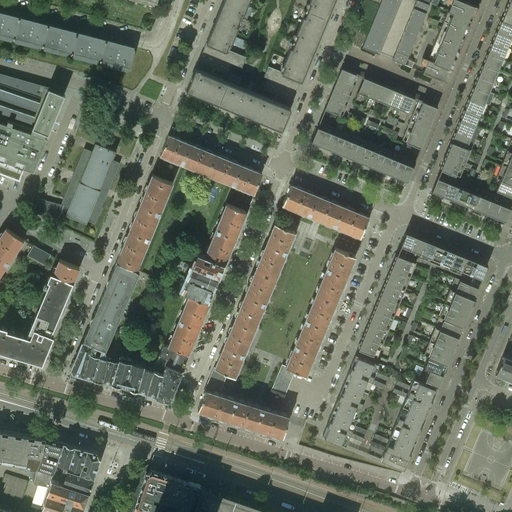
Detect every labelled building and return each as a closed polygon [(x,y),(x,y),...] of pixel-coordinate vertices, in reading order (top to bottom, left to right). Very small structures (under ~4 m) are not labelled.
[(243,11),(247,0),(222,0),(219,9),(238,17),(241,10),(243,11)] [(327,17),(333,0),(308,0),(309,1),(310,2),(308,9),(327,17)] [(379,54),(400,0),(415,0),(416,0),(392,59),(404,64),(407,59),(429,4),(419,0),(380,0),(362,47),(379,54)] [(465,37),(475,12),(478,6),(464,0),(451,0),(440,27),(465,37)] [(511,7),(507,5),(501,18),(511,22),(511,7)] [(230,42),(237,25),(236,24),(238,17),(219,9),(206,40),(226,48),(228,41),(230,42)] [(314,48),(327,17),(308,9),(305,16),(303,15),(296,33),(298,33),(295,40),(314,48)] [(0,34),(13,37),(18,17),(4,13),(0,12),(0,34)] [(42,45),(47,25),(33,21),(18,17),(13,37),(27,41),(42,45)] [(511,36),(511,34),(511,22),(501,18),(497,29),(511,36)] [(76,32),(62,28),(47,25),(42,45),(57,49),(71,53),(76,32)] [(447,82),(465,37),(440,27),(422,72),(447,82)] [(507,47),(511,36),(497,29),(492,41),(507,47)] [(99,60),(105,40),(91,36),(76,32),(71,53),(85,56),(99,60)] [(120,43),(105,40),(99,60),(114,64),(129,68),(135,47),(120,43)] [(241,68),(246,57),(243,55),(226,48),(206,40),(198,62),(211,68),(215,69),(227,74),(231,64),(241,68)] [(301,80),(314,48),(295,40),(292,47),(290,47),(283,64),(285,65),(282,71),(301,80)] [(502,58),(507,47),(492,41),(487,52),(502,58)] [(502,58),(487,52),(483,63),(498,69),(502,58)] [(414,62),(407,59),(404,64),(411,67),(414,62)] [(498,69),(483,63),(478,74),(493,80),(498,69)] [(292,101),(301,80),(282,71),(268,66),(263,77),(267,79),(263,89),(274,94),(279,96),(292,101)] [(341,67),(337,77),(355,85),(360,74),(341,67)] [(213,75),(208,73),(195,68),(186,89),(218,102),(227,81),(213,75)] [(49,132),(64,93),(63,92),(62,93),(49,88),(49,87),(48,86),(47,89),(43,88),(43,87),(0,74),(0,172),(20,180),(21,175),(24,167),(33,170),(47,137),(49,132)] [(493,80),(478,74),(474,85),(489,91),(493,80)] [(363,76),(357,91),(368,95),(374,80),(363,76)] [(355,85),(337,77),(332,87),(351,95),(355,85)] [(384,84),(378,82),(374,80),(368,95),(378,99),(384,84)] [(258,94),(227,81),(218,102),(250,115),(258,94)] [(394,88),(388,86),(384,84),(378,99),(388,103),(394,88)] [(493,93),(489,91),(474,85),(469,96),(484,102),(489,104),(493,93)] [(351,95),(332,87),(328,97),(347,105),(351,95)] [(404,93),(398,90),(394,88),(388,103),(398,108),(404,93)] [(414,97),(408,94),(404,93),(398,108),(408,112),(414,97)] [(276,101),(272,100),(258,94),(250,115),(281,128),(290,107),(276,101)] [(484,102),(469,96),(465,107),(480,114),(484,102)] [(347,105),(328,97),(324,108),(333,111),(336,113),(343,115),(347,105)] [(418,98),(414,109),(433,117),(437,106),(418,98)] [(480,114),(465,107),(460,118),(475,125),(480,114)] [(433,117),(414,109),(410,119),(429,127),(433,117)] [(476,138),(481,127),(475,125),(460,118),(456,130),(475,138),(476,138)] [(429,127),(410,119),(406,129),(425,137),(429,127)] [(334,127),(319,121),(311,140),(326,146),(334,127)] [(347,132),(334,127),(326,146),(339,152),(347,132)] [(425,137),(406,129),(402,139),(408,142),(412,144),(420,147),(425,137)] [(471,148),(475,138),(456,130),(451,141),(466,147),(466,146),(471,148)] [(360,137),(347,132),(339,152),(352,157),(360,137)] [(188,142),(168,134),(160,153),(180,162),(188,142)] [(374,143),(360,137),(352,157),(366,162),(374,143)] [(108,189),(119,162),(114,160),(112,159),(116,150),(102,144),(102,143),(100,142),(99,143),(95,141),(94,144),(91,150),(87,149),(84,147),(73,172),(73,174),(69,183),(63,197),(60,204),(38,198),(34,213),(53,218),(64,221),(66,215),(86,223),(87,220),(94,223),(98,215),(99,215),(102,207),(101,206),(106,195),(107,192),(108,189)] [(465,162),(471,148),(466,146),(466,147),(451,141),(446,154),(465,162)] [(214,153),(188,142),(180,162),(206,173),(214,153)] [(387,148),(374,143),(366,162),(379,168),(387,148)] [(400,154),(387,148),(379,168),(392,173),(400,154)] [(511,151),(506,149),(501,163),(511,167),(511,151)] [(240,163),(214,153),(206,173),(232,183),(240,163)] [(415,160),(400,154),(392,173),(407,180),(415,160)] [(465,162),(446,154),(440,167),(453,172),(452,173),(460,176),(465,162)] [(261,172),(240,163),(232,183),(253,192),(261,172)] [(511,167),(501,163),(495,177),(500,178),(511,182),(511,167)] [(440,167),(431,189),(443,194),(451,176),(452,173),(453,172),(440,167)] [(171,182),(152,174),(139,205),(159,213),(171,182)] [(451,176),(443,194),(453,198),(461,180),(451,176)] [(511,182),(500,178),(495,190),(511,196),(511,182)] [(461,180),(453,198),(463,202),(471,184),(461,180)] [(315,194),(290,183),(282,204),(307,214),(315,194)] [(481,188),(471,184),(463,202),(473,207),(481,188)] [(491,192),(481,188),(473,207),(483,211),(491,192)] [(491,192),(483,211),(493,215),(501,196),(491,192)] [(341,204),(315,194),(307,214),(332,224),(341,204)] [(511,202),(511,200),(501,196),(493,215),(505,220),(511,202)] [(225,202),(214,229),(235,238),(246,211),(225,202)] [(368,215),(341,204),(332,224),(360,235),(368,215)] [(159,213),(139,205),(128,230),(148,239),(159,213)] [(294,230),(286,227),(274,222),(266,243),(285,251),(294,230)] [(5,227),(0,234),(0,257),(8,262),(14,253),(15,254),(18,251),(16,249),(24,240),(5,227)] [(214,229),(203,255),(224,263),(235,238),(214,229)] [(136,269),(148,239),(128,230),(115,261),(136,269)] [(416,235),(406,231),(396,253),(408,258),(409,254),(416,235)] [(426,239),(416,235),(409,254),(419,258),(426,239)] [(436,243),(426,239),(419,258),(428,262),(436,243)] [(285,251),(266,243),(255,269),(274,276),(285,251)] [(446,247),(436,243),(428,262),(438,266),(446,247)] [(39,248),(33,245),(28,255),(33,259),(39,248)] [(355,255),(334,247),(326,268),(346,276),(355,255)] [(456,251),(446,247),(438,266),(449,270),(456,251)] [(44,251),(39,248),(33,259),(38,261),(44,251)] [(50,254),(44,251),(38,261),(44,264),(50,254)] [(224,263),(203,255),(194,251),(189,265),(192,267),(219,277),(224,263)] [(466,255),(456,251),(449,270),(458,274),(466,255)] [(396,253),(394,259),(391,267),(410,275),(416,261),(408,258),(396,253)] [(476,259),(466,255),(458,274),(468,278),(476,259)] [(79,267),(59,258),(53,273),(73,281),(79,267)] [(487,264),(476,259),(468,278),(466,282),(478,286),(487,264)] [(115,261),(109,276),(113,277),(108,287),(105,286),(99,300),(122,309),(139,271),(136,269),(115,261)] [(219,277),(192,267),(187,279),(214,290),(219,277)] [(391,267),(385,280),(380,293),(399,302),(410,275),(391,267)] [(346,276),(326,268),(315,293),(335,302),(346,276)] [(274,276),(255,269),(244,295),(264,302),(274,276)] [(49,281),(29,328),(26,335),(6,329),(7,327),(0,324),(0,349),(5,351),(4,351),(6,352),(6,351),(11,353),(12,354),(12,353),(18,355),(19,356),(19,355),(24,357),(25,358),(26,357),(27,356),(31,357),(31,359),(42,362),(53,335),(51,334),(73,281),(53,273),(50,272),(46,280),(49,281)] [(478,286),(466,282),(454,277),(450,288),(473,298),(478,286)] [(214,290),(187,279),(184,278),(179,290),(189,294),(208,302),(214,290)] [(473,298),(450,288),(444,302),(467,311),(473,298)] [(335,302),(315,293),(304,319),(325,327),(335,302)] [(380,293),(374,307),(369,320),(388,328),(399,302),(380,293)] [(208,302),(189,294),(177,321),(197,330),(208,302)] [(264,302),(244,295),(234,320),(253,328),(264,302)] [(105,349),(122,309),(99,300),(93,314),(96,316),(92,326),(89,325),(82,340),(92,344),(96,346),(101,348),(104,349),(105,349)] [(467,311),(444,302),(439,315),(462,325),(467,311)] [(462,325),(439,315),(434,326),(458,336),(462,325)] [(325,327),(304,319),(294,345),(314,353),(325,327)] [(253,328),(234,320),(223,346),(242,354),(253,328)] [(369,320),(363,334),(358,347),(377,355),(388,328),(369,320)] [(177,321),(168,345),(187,354),(197,330),(177,321)] [(458,336),(434,326),(429,339),(452,349),(458,336)] [(452,349),(429,339),(423,353),(447,362),(452,349)] [(70,368),(72,372),(83,375),(92,344),(82,340),(70,368)] [(93,377),(99,354),(94,353),(96,346),(92,344),(83,375),(93,377)] [(187,354),(168,345),(163,344),(156,360),(181,370),(187,354)] [(314,353),(294,345),(285,366),(294,369),(305,374),(314,353)] [(234,375),(242,354),(223,346),(214,367),(226,372),(234,375)] [(102,380),(109,358),(110,353),(104,352),(104,349),(101,348),(99,354),(93,377),(102,380)] [(155,356),(149,350),(147,356),(154,359),(155,356)] [(447,362),(423,353),(428,355),(424,365),(442,373),(447,362)] [(511,356),(503,353),(495,373),(505,378),(511,362),(511,356)] [(373,375),(375,371),(378,363),(355,354),(344,381),(367,390),(370,383),(372,379),(373,375)] [(402,362),(401,362),(403,358),(399,356),(397,360),(395,366),(400,368),(402,362)] [(111,382),(117,361),(109,358),(102,380),(111,382)] [(118,359),(117,361),(111,382),(123,386),(130,363),(118,359)] [(170,397),(181,370),(156,360),(155,360),(154,365),(152,371),(161,374),(154,395),(166,399),(167,399),(168,399),(169,399),(169,398),(170,397)] [(143,367),(130,363),(123,386),(137,390),(143,368),(143,367)] [(294,369),(285,366),(282,364),(279,371),(291,376),(294,369)] [(442,373),(424,365),(419,377),(437,385),(442,373)] [(222,383),(226,372),(214,367),(210,377),(222,383)] [(151,371),(143,368),(137,390),(145,392),(151,371)] [(154,395),(161,374),(152,371),(151,371),(145,392),(154,395)] [(291,376),(279,371),(276,377),(288,382),(291,376)] [(219,393),(222,383),(210,377),(205,389),(219,393)] [(288,382),(276,377),(274,383),(286,388),(288,382)] [(425,414),(436,387),(413,377),(410,386),(408,389),(407,393),(405,397),(402,404),(425,414)] [(367,390),(344,381),(333,407),(356,416),(367,390)] [(286,388),(274,383),(271,389),(283,394),(286,388)] [(228,418),(234,398),(219,393),(205,389),(197,409),(228,418)] [(283,394),(271,389),(268,398),(278,402),(280,403),(283,394)] [(261,406),(234,398),(228,418),(254,426),(261,406)] [(425,414),(402,404),(391,431),(414,441),(425,414)] [(275,410),(261,406),(254,426),(282,435),(288,414),(275,410)] [(352,428),(353,424),(356,416),(333,407),(322,434),(345,444),(348,436),(350,432),(352,428)] [(0,460),(37,467),(37,466),(43,451),(45,437),(0,429),(0,460)] [(403,468),(414,441),(391,431),(388,439),(387,442),(385,447),(384,450),(380,458),(403,468)] [(59,511),(81,511),(93,477),(100,457),(97,451),(45,437),(43,451),(37,466),(38,466),(35,483),(48,486),(41,506),(59,511)] [(159,470),(150,468),(146,470),(139,489),(151,493),(159,470)] [(168,473),(159,470),(151,493),(153,494),(152,496),(159,498),(168,473)] [(178,477),(168,473),(159,498),(170,502),(170,500),(178,477)] [(177,511),(187,480),(178,477),(170,500),(176,502),(175,506),(167,503),(165,508),(163,511),(177,511)] [(189,511),(200,484),(187,480),(177,511),(189,511)] [(279,511),(202,485),(201,484),(192,511),(193,511),(279,511)] [(151,493),(139,489),(135,503),(161,511),(163,511),(165,508),(153,504),(154,500),(151,499),(152,496),(153,494),(151,493)] [(161,511),(135,503),(131,511),(161,511)]
